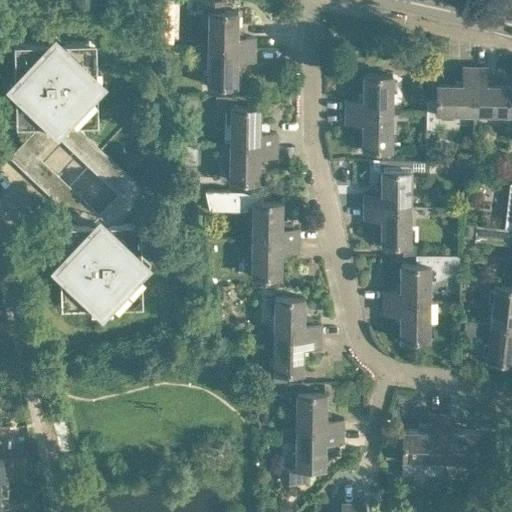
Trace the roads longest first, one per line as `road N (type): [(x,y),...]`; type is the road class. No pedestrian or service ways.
road 1 (residential): [(387,368),(359,340),(321,181),(308,0)]
road 2 (residential): [(511,399),(387,368)]
